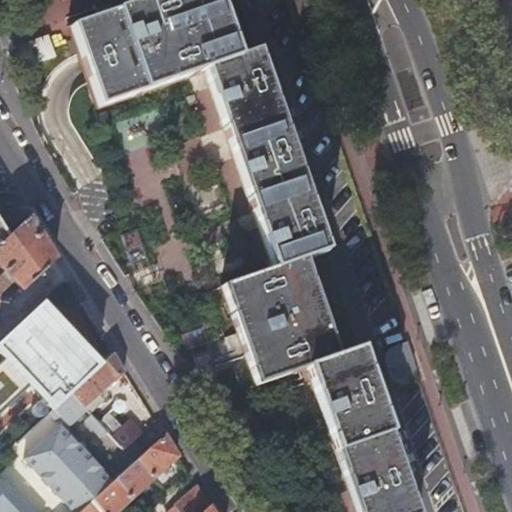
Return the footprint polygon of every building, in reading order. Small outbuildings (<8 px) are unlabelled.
[(306,370),(354,511),(413,511),(358,352),(336,360),(302,263),(324,255),(255,55),(232,62),(210,0),(155,0),(69,30),(96,110),(203,73),(272,273),(222,290),(257,388),(306,370)] [(31,44),(36,60),(37,62),(53,57),(47,39),(31,44)] [(22,291),(55,261),(28,218),(6,239),(0,244),(0,269),(4,274),(0,277),(0,296),(14,284),(22,291)] [(40,307),(0,344),(0,355),(52,412),(71,394),(98,370),(40,307)] [(391,385),(416,378),(405,343),(380,351),(391,385)] [(71,394),(86,410),(89,414),(104,401),(99,395),(124,372),(113,355),(98,370),(71,394)] [(71,394),(52,412),(48,415),(56,424),(60,420),(67,428),(86,410),(71,394)] [(125,452),(144,435),(130,421),(122,428),(110,415),(99,425),(108,433),(120,447),(125,452)] [(101,440),(108,433),(99,425),(92,416),(85,423),(101,440)] [(80,511),(91,502),(111,484),(99,472),(100,471),(76,445),(75,446),(58,427),(22,461),(35,474),(35,473),(60,500),(59,500),(69,511),(80,511)] [(178,458),(164,436),(138,460),(154,479),(178,458)] [(115,481),(131,500),(154,479),(138,460),(115,481)] [(28,511),(0,481),(0,480),(0,511),(28,511)] [(91,502),(99,511),(117,511),(131,500),(115,481),(111,484),(91,502)] [(211,511),(197,489),(174,510),(176,511),(211,511)] [(99,511),(91,502),(80,511),(99,511)]
